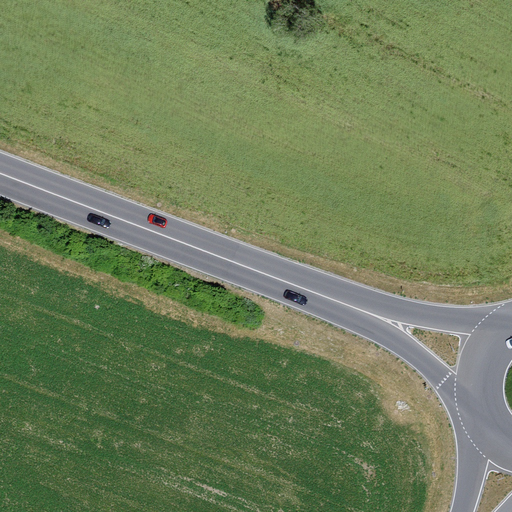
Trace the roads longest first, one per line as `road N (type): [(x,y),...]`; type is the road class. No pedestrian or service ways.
road 1 (primary): [(0,174),(377,316)]
road 2 (primary): [(377,316),(485,409)]
road 3 (primary): [(511,329),(377,316)]
